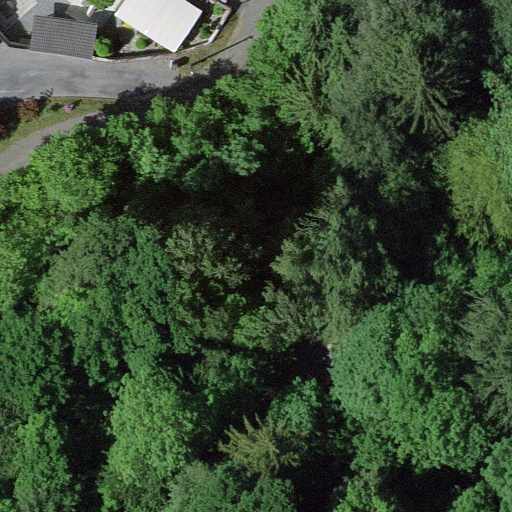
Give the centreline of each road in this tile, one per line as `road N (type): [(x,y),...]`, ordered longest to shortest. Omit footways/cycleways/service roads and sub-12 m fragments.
road 1 (residential): [(511,257),(219,511)]
road 2 (residential): [(261,0),(245,50),(200,89),(23,150),(0,168)]
